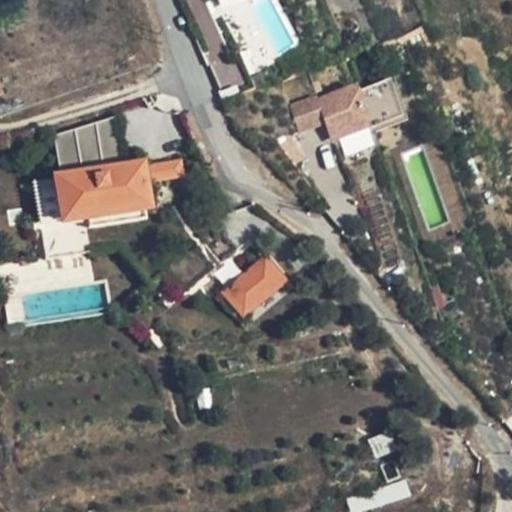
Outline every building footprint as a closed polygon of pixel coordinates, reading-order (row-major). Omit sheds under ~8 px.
[(110,0),(0,0),(0,78),(10,112),(134,73),(110,0)] [(398,114),(331,137),(335,146),(410,118),(395,78),(387,82),(398,114)] [(318,98),(291,106),(300,133),(326,125),(331,137),(398,114),(387,82),(319,105),(318,98)] [(145,99),(147,106),(155,104),(153,97),(145,99)] [(185,158),(158,160),(160,180),(187,177),(185,158)] [(126,171),(75,179),(78,199),(105,195),(108,216),(149,210),(145,184),(128,187),(126,171)] [(74,174),(57,176),(62,202),(78,199),(75,179),(74,174)] [(236,241),(166,271),(174,288),(176,289),(244,259),(236,241)] [(158,251),(130,264),(147,279),(166,271),(158,251)] [(252,275),(263,273),(262,266),(251,269),(252,275)] [(274,313),(263,273),(252,275),(226,282),(230,296),(221,298),(228,323),(274,313)] [(319,327),(316,315),(291,319),(293,332),(319,327)]
